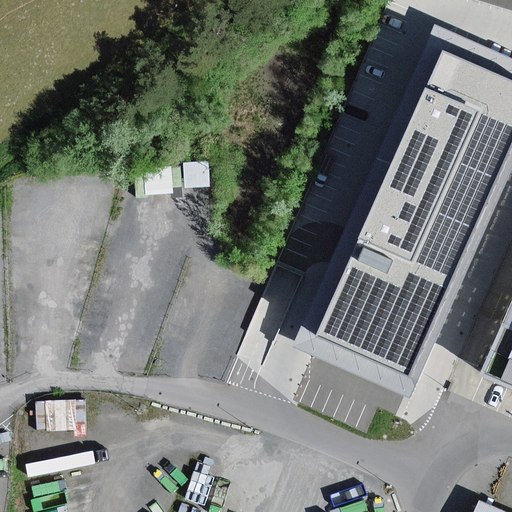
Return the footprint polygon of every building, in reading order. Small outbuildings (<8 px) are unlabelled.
[(511,165),(511,58),(438,25),(292,347),(406,398),(511,165)] [(511,302),(502,324),(511,328),(511,302)] [(511,328),(502,324),(480,374),(511,388),(511,328)] [(84,401),(36,402),(37,430),(46,429),(46,432),(76,431),(76,422),(85,422),(84,401)] [(507,511),(479,500),(473,511),(507,511)]
